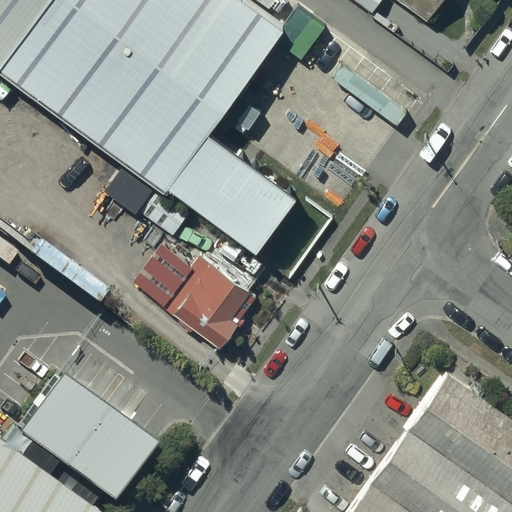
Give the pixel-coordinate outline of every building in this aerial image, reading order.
[(269,0),(0,0),(0,44),(240,221),(281,166),(193,102),(269,0)] [(359,0),(371,8),(377,0),(402,0),(424,16),(436,0),(359,0)] [(254,290),(195,244),(184,256),(181,254),(161,279),(167,284),(157,297),(158,298),(156,301),(169,312),(172,308),(179,314),(174,320),(186,330),(192,323),(217,342),(235,320),(237,322),(254,300),(249,297),(254,290)] [(155,439),(56,366),(14,423),(113,496),(155,439)] [(511,511),(511,411),(448,366),(344,511),(511,511)] [(0,431),(0,511),(98,511),(102,507),(0,431)]
